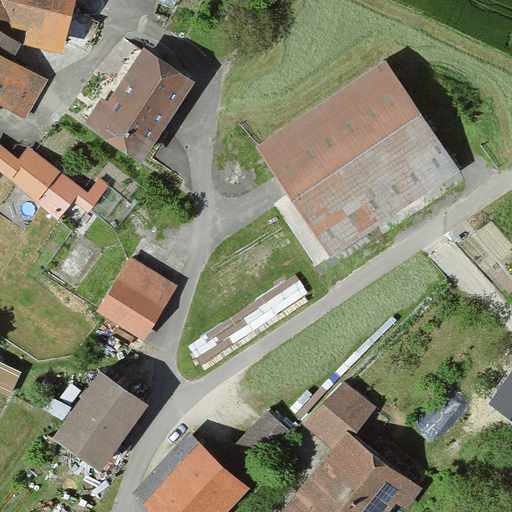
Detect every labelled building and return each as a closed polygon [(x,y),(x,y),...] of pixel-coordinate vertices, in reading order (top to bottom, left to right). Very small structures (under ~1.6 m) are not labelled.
[(0,0),(0,21),(20,29),(27,32),(22,45),(62,54),(72,0),(0,0)] [(0,21),(0,51),(8,56),(20,29),(0,21)] [(195,84),(145,50),(109,103),(103,99),(86,122),(143,160),(195,84)] [(0,105),(25,120),(49,80),(8,56),(0,51),(0,105)] [(258,143),(330,253),(456,171),(383,61),(258,143)] [(0,168),(7,175),(18,161),(0,146),(0,168)] [(18,161),(7,175),(58,214),(72,195),(88,208),(102,190),(94,184),(87,194),(28,148),(18,161)] [(272,224),(204,267),(217,287),(285,243),(272,224)] [(130,257),(96,313),(144,342),(178,286),(130,257)] [(511,368),(487,404),(511,421),(511,368)] [(100,373),(54,439),(101,473),(148,406),(100,373)] [(343,380),(309,420),(334,441),(345,426),(365,441),(386,416),(343,380)] [(256,456),(289,420),(268,401),(235,437),(256,456)] [(278,511),(388,511),(396,502),(409,511),(427,488),(365,441),(345,426),(334,441),(278,511)] [(212,511),(241,482),(199,442),(147,496),(163,511),(212,511)]
